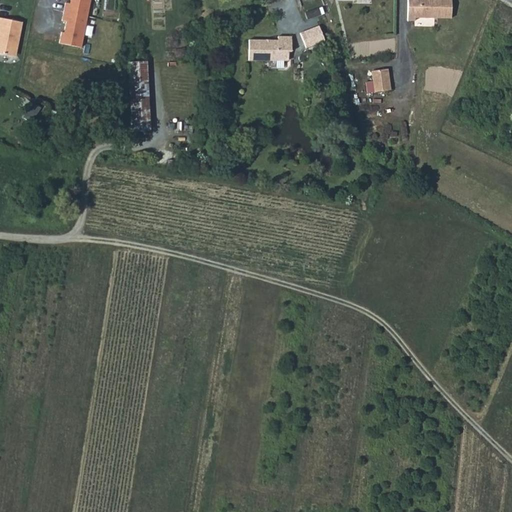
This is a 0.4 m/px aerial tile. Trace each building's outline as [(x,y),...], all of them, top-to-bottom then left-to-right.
[(90,0),(69,0),(69,3),(65,2),(61,20),(65,21),(62,31),(60,31),(57,42),(79,47),(90,0)] [(419,19),(427,19),(427,0),(408,0),(408,21),(418,22),(419,19)] [(450,0),(427,0),(427,19),(450,20),(450,0)] [(22,20),(0,14),(0,50),(10,53),(14,51),(22,20)] [(318,26),(299,33),(304,48),(323,41),(318,26)] [(247,39),(247,59),(286,59),(286,50),(289,50),(289,35),(276,35),(276,39),(247,39)] [(128,61),(130,129),(147,128),(145,61),(128,61)] [(387,71),(371,72),(373,93),(389,92),(387,71)] [(30,123),(38,109),(23,100),(18,109),(27,114),(24,119),(30,123)]
